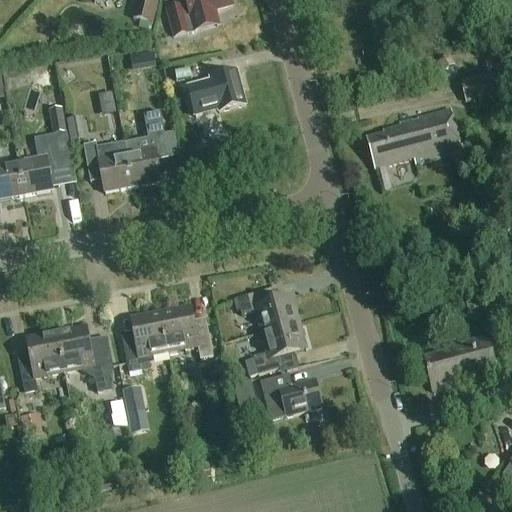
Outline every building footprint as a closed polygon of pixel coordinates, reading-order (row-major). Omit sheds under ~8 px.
[(152,26),(158,2),(148,0),(137,0),(133,21),(152,26)] [(214,13),(232,8),(229,0),(185,0),(187,8),(167,13),(174,40),(218,28),(214,13)] [(448,58),(437,66),(435,68),(441,77),(455,67),(448,58)] [(511,90),(507,71),(460,84),(467,106),(511,93),(511,90)] [(220,117),(233,113),(247,109),(238,74),(210,82),(220,117)] [(179,98),(183,117),(193,116),(189,96),(179,98)] [(49,114),(54,138),(66,136),(62,112),(49,114)] [(124,145),(133,194),(161,188),(156,165),(181,161),(176,135),(165,137),(160,114),(143,117),(148,140),(124,145)] [(411,173),(463,158),(451,116),(403,129),(403,131),(383,136),(384,139),(368,143),(378,177),(410,169),(411,173)] [(67,123),(71,147),(87,144),(83,120),(67,123)] [(38,163),(18,167),(24,201),(53,195),(49,176),(74,171),(68,137),(35,143),(38,163)] [(133,194),(124,145),(97,150),(97,149),(86,152),(91,178),(102,176),(107,199),(133,194)] [(0,205),(24,201),(18,167),(0,170),(0,205)] [(465,303),(468,313),(498,305),(496,295),(465,303)] [(257,319),(262,339),(301,328),(294,301),(267,308),(264,298),(239,304),(243,322),(257,319)] [(161,319),(169,360),(200,354),(202,365),(216,362),(209,326),(195,328),(192,312),(161,319)] [(144,365),(169,360),(161,319),(131,325),(133,338),(124,340),(131,379),(146,376),(144,365)] [(262,339),(268,362),(245,368),(249,384),(285,375),(282,361),(308,355),(301,328),(262,339)] [(65,380),(81,377),(96,385),(98,396),(112,394),(101,341),(89,343),(87,333),(58,339),(65,380)] [(27,345),(29,355),(16,358),(24,400),(37,397),(35,386),(65,380),(58,339),(27,345)] [(436,396),(500,379),(489,340),(454,350),(456,356),(428,364),(436,396)] [(289,379),(260,387),(271,425),(323,411),(316,385),(292,392),(289,379)] [(251,386),(235,390),(247,436),(263,432),(251,386)] [(128,419),(145,415),(140,391),(123,395),(128,419)] [(125,419),(123,405),(110,408),(113,422),(125,419)] [(21,421),(25,441),(42,438),(38,418),(21,421)] [(14,444),(17,456),(24,454),(22,442),(14,444)] [(511,465),(502,476),(511,484),(511,465)]
